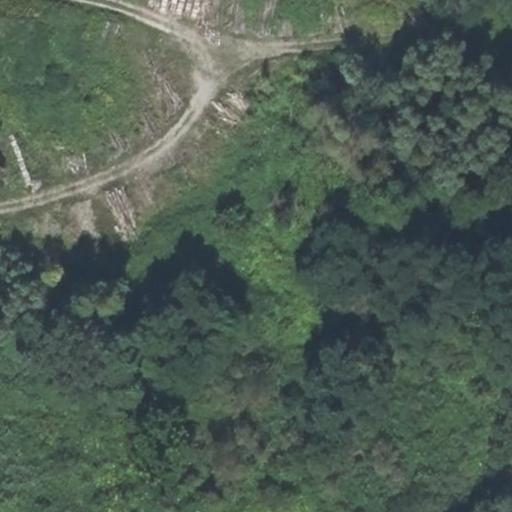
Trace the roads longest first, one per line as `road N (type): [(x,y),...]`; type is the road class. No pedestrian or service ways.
road 1 (track): [(511,48),(436,40),(240,43),(104,0)]
road 2 (track): [(0,209),(114,179),(173,141),(240,43)]
